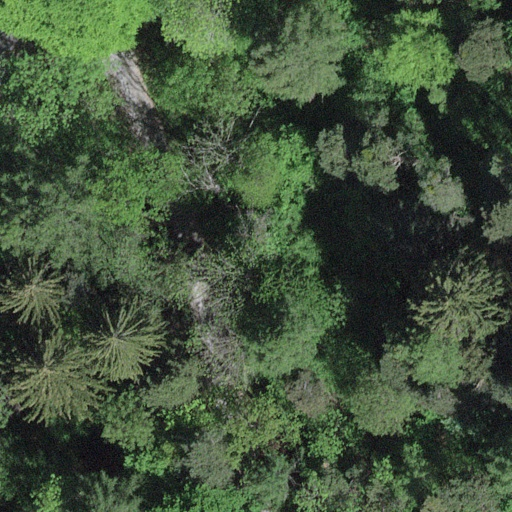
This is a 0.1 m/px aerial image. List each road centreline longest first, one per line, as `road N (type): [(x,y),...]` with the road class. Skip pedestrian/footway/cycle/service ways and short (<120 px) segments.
road 1 (track): [(81,0),(110,43),(263,511)]
road 2 (track): [(0,130),(8,41),(41,0)]
